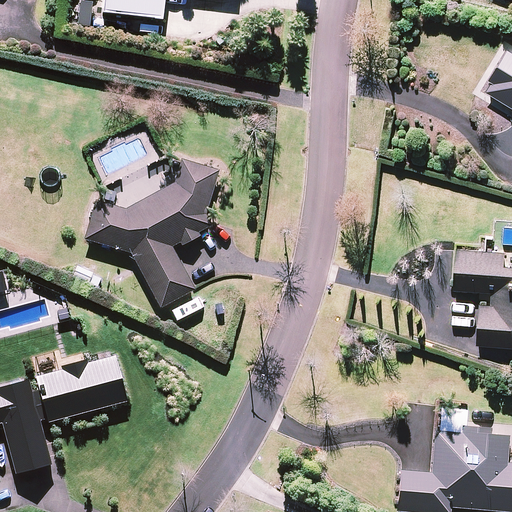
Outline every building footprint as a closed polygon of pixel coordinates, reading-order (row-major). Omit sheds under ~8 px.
[(105,0),(104,13),(163,20),(164,0),(105,0)] [(214,227),(207,214),(219,171),(182,161),(175,184),(126,210),(96,202),(86,240),(131,253),(160,309),(194,291),(171,246),(178,243),(181,248),(200,237),(199,235),(214,227)] [(511,252),(458,249),(456,288),(493,291),(492,304),(482,303),(479,343),(511,345),(511,252)] [(511,351),(497,347),(493,362),(511,366),(511,351)] [(511,511),(511,464),(507,464),(509,437),(489,436),(489,429),(461,427),(461,434),(436,432),(433,474),(401,472),(398,511),(400,511),(449,511),(449,508),(511,511)]
